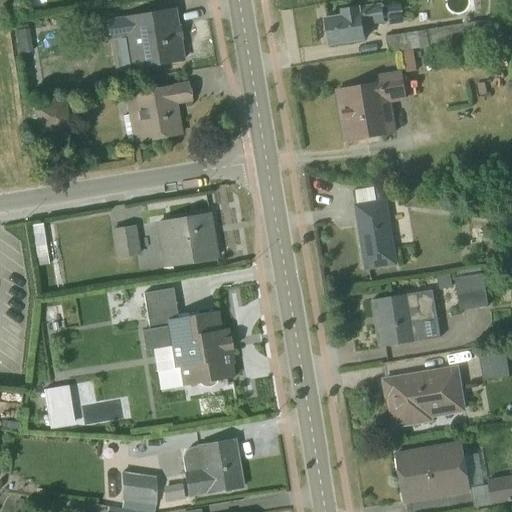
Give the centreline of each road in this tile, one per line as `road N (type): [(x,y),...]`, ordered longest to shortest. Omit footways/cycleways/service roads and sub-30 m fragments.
road 1 (secondary): [(264,163),(322,511)]
road 2 (unclassified): [(0,204),(264,163)]
road 3 (secondary): [(236,0),(264,163)]
